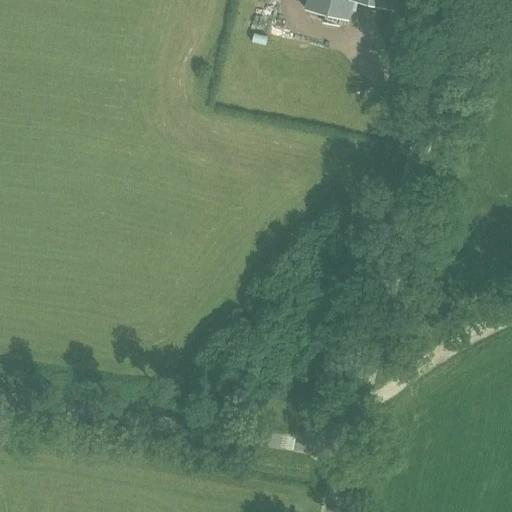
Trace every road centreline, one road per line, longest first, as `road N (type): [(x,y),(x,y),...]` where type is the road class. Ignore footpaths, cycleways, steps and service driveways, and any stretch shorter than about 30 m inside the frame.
road 1 (unclassified): [(344,453),(457,0)]
road 2 (unclassified): [(0,398),(344,453)]
road 3 (track): [(356,404),(511,316)]
